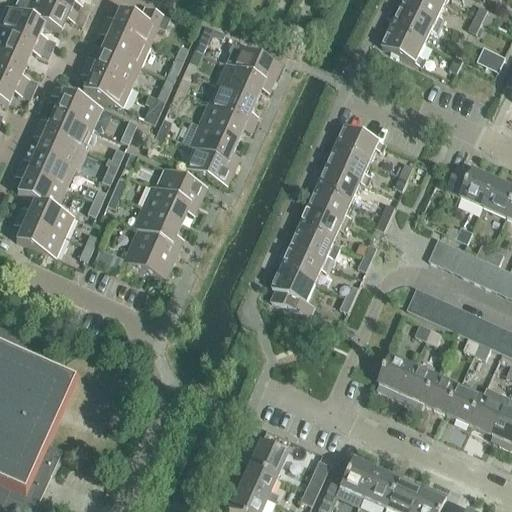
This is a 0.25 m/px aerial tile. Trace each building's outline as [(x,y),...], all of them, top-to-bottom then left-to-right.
[(82,31),(86,22),(37,0),(17,0),(12,12),(24,18),(23,19),(44,28),(60,35),(65,23),(82,31)] [(75,0),(37,0),(86,22),(89,14),(73,6),(75,0)] [(438,20),(445,8),(427,0),(406,0),(401,12),(441,32),(445,24),(438,20)] [(427,0),(445,8),(448,0),(427,0)] [(12,12),(7,10),(0,26),(0,32),(51,55),(54,47),(38,40),(44,28),(23,19),(24,18),(12,12)] [(102,30),(109,33),(146,50),(156,29),(164,33),(169,22),(144,11),(139,21),(119,13),(114,24),(106,21),(102,30)] [(479,11),(473,22),(481,26),(487,15),(479,11)] [(438,38),(441,32),(401,12),(391,32),(424,48),(431,35),(438,38)] [(481,26),(473,22),(467,34),(476,38),(481,26)] [(268,25),(264,33),(263,37),(277,43),(278,40),(282,32),(268,25)] [(137,70),(146,50),(109,33),(102,30),(99,37),(107,41),(101,53),(137,70)] [(47,64),(51,55),(0,32),(0,57),(26,69),(31,57),(47,64)] [(418,60),(424,48),(391,32),(382,51),(414,67),(422,72),(426,64),(418,60)] [(296,39),(283,33),(280,40),(278,43),(291,49),(292,46),(296,39)] [(193,55),(201,58),(207,46),(199,42),(193,55)] [(180,50),(174,63),(182,66),(188,54),(180,50)] [(239,50),(230,70),(272,89),(281,69),(239,50)] [(84,70),(91,73),(128,90),(137,70),(101,53),(96,65),(88,62),(84,70)] [(193,55),(188,66),(196,70),(201,58),(193,55)] [(20,81),(26,69),(0,57),(0,81),(32,96),(36,88),(20,81)] [(182,66),(174,63),(169,74),(176,78),(182,66)] [(461,67),(453,63),(448,74),(456,78),(461,67)] [(272,89),(230,70),(227,69),(218,90),(255,107),(261,95),(268,98),(272,89)] [(83,94),(119,110),(128,90),(91,73),(84,70),(81,78),(88,81),(83,94)] [(29,104),(32,96),(0,81),(0,105),(8,109),(13,97),(29,104)] [(175,95),(184,99),(189,86),(181,83),(175,95)] [(162,90),(156,103),(164,106),(169,93),(162,90)] [(209,110),(254,129),(257,122),(250,119),(255,107),(218,90),(209,110)] [(53,115),(90,132),(99,111),(55,91),(51,99),(58,103),(53,115)] [(175,95),(170,107),(178,111),(184,99),(175,95)] [(152,111),(146,125),(154,129),(164,106),(156,103),(149,100),(145,108),(152,111)] [(254,129),(209,110),(199,130),(237,147),(243,135),(250,138),(254,129)] [(81,152),(90,132),(53,115),(48,127),(41,123),(37,132),(81,152)] [(157,135),(166,139),(171,127),(163,123),(157,135)] [(127,148),(131,140),(136,128),(129,124),(119,145),(127,148)] [(190,151),(194,153),(235,171),(239,162),(232,159),(237,147),(199,130),(190,151)] [(370,168),(377,153),(384,156),(388,149),(346,130),(336,152),(370,168)] [(72,172),(81,152),(37,132),(33,141),(40,144),(35,156),(72,172)] [(157,135),(152,147),(160,151),(166,139),(157,135)] [(336,152),(327,172),(361,188),(362,187),(368,190),(372,181),(366,178),(370,168),(336,152)] [(116,153),(110,165),(118,168),(123,156),(116,153)] [(226,191),(235,171),(194,153),(185,172),(226,191)] [(23,164),(19,172),(63,192),(72,172),(35,156),(30,167),(23,164)] [(130,157),(124,170),(131,173),(137,161),(130,157)] [(118,168),(110,165),(105,163),(103,167),(108,169),(105,177),(112,180),(118,168)] [(405,168),(399,181),(408,185),(414,172),(405,168)] [(471,176),(456,170),(446,194),(483,211),(495,184),(472,173),(471,176)] [(54,212),(63,192),(19,172),(15,181),(22,184),(17,197),(34,204),(54,212)] [(327,172),(318,192),(352,208),(361,188),(327,172)] [(164,173),(155,193),(197,212),(206,192),(164,173)] [(408,185),(399,181),(394,193),(401,196),(408,185)] [(119,182),(116,186),(111,198),(119,202),(125,188),(122,183),(119,182)] [(511,191),(495,184),(483,211),(506,221),(511,208),(511,191)] [(197,212),(155,193),(151,191),(142,212),(180,229),(186,217),(193,221),(197,212)] [(347,220),(352,208),(318,192),(309,212),(349,231),(353,223),(347,220)] [(97,194),(92,205),(100,209),(105,198),(97,194)] [(111,198),(106,210),(114,213),(119,202),(111,198)] [(29,215),(22,212),(18,220),(61,240),(71,220),(54,212),(34,204),(29,215)] [(100,209),(92,205),(86,218),(94,221),(100,209)] [(387,209),(381,221),(390,225),(395,212),(387,209)] [(174,242),(180,229),(142,212),(132,233),(136,235),(137,233),(179,253),(182,245),(174,242)] [(347,237),(349,231),(309,212),(299,233),(334,248),(341,234),(347,237)] [(113,223),(102,218),(99,225),(109,229),(110,229),(113,223)] [(52,261),(61,240),(18,220),(14,229),(21,233),(16,245),(52,261)] [(390,225),(381,221),(375,233),(384,237),(390,225)] [(459,230),(454,242),(466,248),(472,236),(459,230)] [(122,265),(164,285),(179,253),(137,233),(136,235),(122,265)] [(299,233),(290,253),(331,271),(340,251),(334,248),(299,233)] [(89,240),(84,251),(92,254),(97,243),(89,240)] [(428,264),(438,269),(448,247),(438,242),(428,264)] [(460,253),(448,247),(438,269),(450,274),(460,253)] [(482,263),(486,265),(491,253),(480,247),(474,260),(482,263)] [(368,249),(363,261),(371,265),(377,253),(368,249)] [(84,251),(79,263),(86,267),(92,254),(84,251)] [(105,256),(99,253),(95,264),(104,268),(106,263),(107,261),(105,256)] [(290,253),(281,272),(316,288),(322,274),(329,277),(331,271),(290,253)] [(471,258),(460,253),(450,274),(461,280),(471,258)] [(492,268),(496,270),(502,258),(491,253),(486,265),(492,268)] [(482,263),(474,260),(471,258),(461,280),(472,284),(482,263)] [(357,273),(366,277),(371,265),(363,261),(357,273)] [(492,268),(486,265),(482,263),(472,284),(483,289),(492,268)] [(504,274),(496,270),(492,268),(483,289),(494,295),(504,274)] [(307,308),(316,288),(281,272),(272,293),(289,302),(284,312),(308,323),(313,312),(307,308)] [(511,284),(511,277),(504,274),(494,295),(505,300),(511,284)] [(350,290),(345,301),(353,305),(358,293),(350,290)] [(416,291),(406,313),(417,318),(427,296),(416,291)] [(428,323),(438,301),(427,296),(417,318),(428,323)] [(339,313),(348,317),(353,305),(345,301),(339,313)] [(439,328),(449,306),(438,301),(428,323),(439,328)] [(450,333),(460,311),(449,306),(439,328),(450,333)] [(461,338),(471,316),(460,311),(450,333),(461,338)] [(471,316),(461,338),(468,341),(472,343),(482,321),(471,316)] [(482,321),(472,343),(479,346),(484,348),(494,327),(482,321)] [(414,338),(425,343),(430,332),(419,327),(414,338)] [(484,348),(490,351),(494,353),(504,331),(494,327),(484,348)] [(511,342),(511,335),(504,331),(494,353),(505,358),(511,342)] [(0,511),(34,511),(59,456),(40,447),(68,384),(32,368),(40,350),(0,332),(0,511)] [(441,337),(430,332),(425,343),(436,348),(441,337)] [(468,341),(464,348),(463,352),(474,358),(479,346),(472,343),(468,341)] [(484,348),(479,346),(474,358),(484,363),(490,351),(484,348)] [(391,359),(380,387),(377,392),(391,399),(394,393),(401,397),(414,369),(391,359)] [(436,380),(414,369),(401,397),(410,401),(408,407),(422,413),(424,407),(436,380)] [(424,407),(447,418),(460,390),(436,380),(424,407)] [(482,400),(460,390),(447,418),(470,428),(482,400)] [(505,410),(482,400),(470,428),(492,439),(505,410)] [(511,413),(505,410),(492,439),(511,447),(511,413)] [(248,469),(276,481),(287,458),(259,445),(248,469)] [(351,463),(338,491),(362,502),(374,474),(351,463)] [(318,464),(304,494),(315,499),(329,470),(318,464)] [(238,491),(266,504),(273,507),(277,499),(270,496),(276,481),(248,469),(238,491)] [(398,484),(374,474),(362,502),(385,511),(398,484)] [(385,511),(384,511),(411,511),(420,494),(398,484),(385,511)] [(273,507),(266,504),(238,491),(234,500),(233,499),(229,500),(224,510),(225,511),(271,511),(274,507),(273,507)] [(327,492),(324,499),(317,511),(330,511),(337,497),(327,492)] [(315,499),(304,494),(299,505),(311,510),(315,499)] [(440,511),(444,505),(420,494),(411,511),(440,511)]
